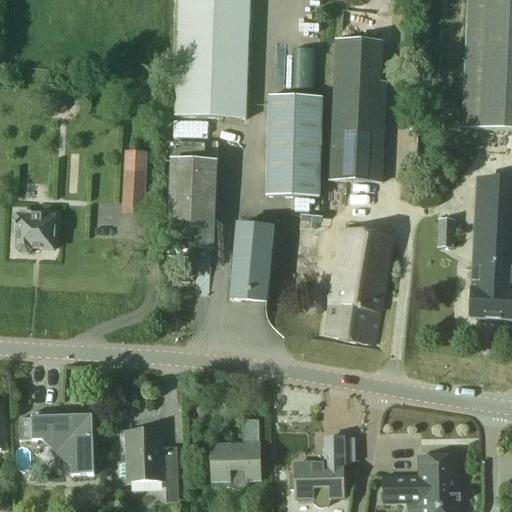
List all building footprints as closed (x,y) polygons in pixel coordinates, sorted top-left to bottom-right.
[(249,0),(179,0),(175,119),(245,122),(249,0)] [(511,133),(511,0),(467,0),(462,131),(511,133)] [(335,42),(328,183),(383,186),(387,85),(381,85),(383,44),(335,42)] [(50,102),(50,109),(54,115),(61,115),(67,111),(68,103),(62,97),(55,97),(50,102)] [(270,98),(268,161),(267,200),(269,200),(320,201),(322,123),(322,100),(270,98)] [(211,250),(214,176),(204,176),(205,167),(173,166),(169,259),(191,260),(191,249),(211,250)] [(124,172),(121,216),(145,217),(147,173),(124,172)] [(511,185),(480,184),(480,181),(479,181),(473,291),(472,291),(470,321),(511,322),(511,185)] [(54,252),(55,219),(32,218),(30,215),(21,214),(18,218),(14,217),(14,236),(18,236),(17,252),(20,256),(28,257),(32,253),(32,251),(54,252)] [(293,275),(314,277),(322,226),(301,223),(293,275)] [(454,250),(455,224),(439,223),(438,249),(454,250)] [(231,301),(262,304),(265,304),(265,305),(266,305),(273,231),(259,230),(259,227),(255,227),(251,226),(251,229),(237,227),(230,302),(231,302),(231,301)] [(380,315),(392,241),(341,233),(329,307),(330,307),(325,337),(345,343),(373,347),(380,315)] [(190,284),(191,272),(169,272),(168,284),(190,284)] [(304,309),(308,314),(309,316),(316,317),(317,317),(323,312),(325,304),(320,297),(312,296),(306,301),(304,309)] [(69,460),(71,460),(72,479),(94,478),(93,428),(92,419),(82,419),(57,420),(57,416),(32,416),(32,432),(27,433),(27,444),(32,444),(53,443),(53,445),(53,446),(54,448),(54,449),(55,451),(56,452),(57,453),(58,455),(59,456),(60,457),(62,458),(63,458),(65,459),(66,460),(68,460),(69,460)] [(247,484),(260,484),(259,423),(242,423),(243,448),(211,449),(211,458),(206,458),(206,475),(212,475),(212,485),(229,484),(229,486),(231,489),(233,492),(237,493),(240,493),(243,492),(246,489),(247,486),(247,484)] [(163,491),(178,490),(177,460),(162,461),(162,438),(144,439),(144,434),(126,435),(127,465),(119,465),(120,484),(145,483),(145,484),(163,483),(163,491)] [(330,502),(343,501),(342,441),(325,441),(326,466),(295,467),(295,476),(289,476),(289,493),(295,493),(295,503),(312,502),(313,504),(314,507),(317,510),(320,511),(323,511),(327,509),(329,507),(330,503),(330,502)] [(422,480),(382,480),(383,507),(407,506),(406,511),(456,511),(455,460),(421,461),(422,480)]
